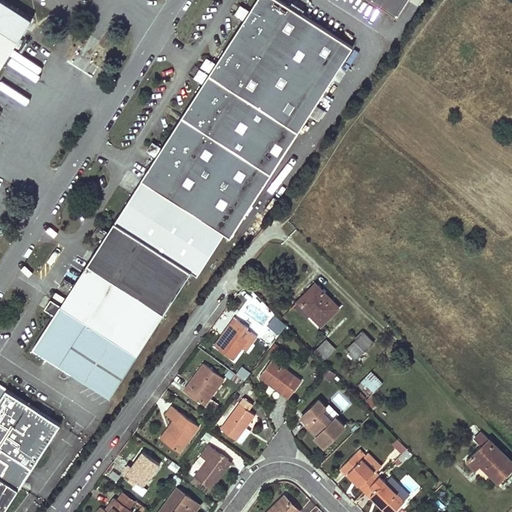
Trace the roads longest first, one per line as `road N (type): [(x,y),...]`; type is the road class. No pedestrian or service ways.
road 1 (residential): [(56,511),(261,237),(274,230)]
road 2 (residential): [(0,275),(175,0)]
road 3 (residential): [(342,511),(291,467),(256,475),(228,511)]
